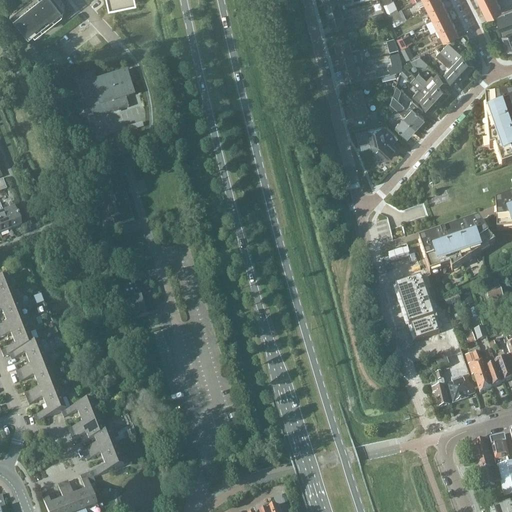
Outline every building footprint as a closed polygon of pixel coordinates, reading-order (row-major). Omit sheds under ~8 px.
[(22,0),(10,10),(28,34),(33,30),(35,33),(62,12),(60,9),(64,5),(60,0),(22,0)] [(337,0),(332,0),(324,2),(327,15),(341,11),(337,0)] [(386,16),(390,14),(393,18),(398,16),(390,0),(388,0),(381,3),(386,16)] [(422,11),(427,8),(441,1),(440,0),(423,0),(425,4),(420,6),(422,11)] [(501,9),(495,0),(492,0),(481,6),(486,16),(501,9)] [(427,8),(432,19),(446,12),(441,1),(427,8)] [(503,14),(501,15),(507,32),(501,34),(507,49),(511,48),(511,50),(511,9),(511,10),(503,14)] [(342,18),(341,11),(327,15),(331,27),(343,24),(345,30),(355,27),(352,15),(342,18)] [(446,12),(432,19),(438,29),(452,22),(446,12)] [(381,14),(372,17),(374,23),(383,20),(381,14)] [(452,22),(438,29),(441,35),(436,38),(438,43),(443,40),(457,33),(452,22)] [(398,39),(397,40),(401,49),(407,46),(412,44),(408,35),(398,39)] [(391,37),(382,40),(386,53),(396,49),(391,37)] [(335,42),(338,54),(351,51),(348,38),(335,42)] [(452,63),(464,74),(473,64),(461,53),(460,55),(447,43),(439,51),(443,54),(452,63)] [(401,50),(400,50),(405,61),(413,57),(407,46),(401,49),(401,50)] [(359,49),(351,51),(338,54),(341,66),(354,63),(362,61),(359,49)] [(443,54),(439,51),(435,55),(448,67),(444,72),(456,83),(464,74),(452,63),(443,54)] [(427,76),(433,70),(416,55),(407,64),(413,69),(416,66),(427,76)] [(359,82),(361,82),(367,80),(376,77),(374,70),(365,72),(362,61),(354,63),(341,66),(344,79),(357,75),(359,82)] [(404,67),(399,72),(405,78),(410,73),(404,67)] [(94,72),(76,77),(89,119),(129,107),(126,97),(134,95),(126,72),(96,81),(94,72)] [(418,73),(415,77),(439,100),(442,97),(444,98),(449,93),(448,91),(444,87),(448,83),(438,73),(434,78),(431,76),(427,81),(418,73)] [(439,100),(415,77),(414,77),(410,81),(419,90),(412,97),(418,102),(420,100),(431,110),(431,109),(433,111),(438,105),(436,104),(439,100)] [(351,104),(364,100),(361,88),(348,91),(351,104)] [(400,113),(403,116),(415,127),(418,123),(419,125),(423,121),(422,120),(423,118),(419,114),(423,110),(412,100),(409,103),(409,104),(409,105),(409,106),(406,109),(404,107),(404,106),(404,105),(392,95),(390,104),(394,107),(400,113)] [(501,168),(506,166),(511,163),(511,97),(494,98),(484,98),(489,149),(494,148),(501,168)] [(367,113),(364,100),(351,104),(354,116),(367,113)] [(397,117),(400,113),(394,107),(390,111),(397,117)] [(406,136),(415,127),(403,116),(395,125),(406,136)] [(367,130),(356,132),(358,143),(370,140),(371,144),(371,146),(380,154),(385,159),(396,148),(391,143),(397,136),(385,125),(382,126),(367,130)] [(100,178),(117,173),(115,166),(98,171),(100,178)] [(102,183),(104,190),(97,192),(98,192),(106,220),(106,221),(112,219),(114,226),(134,220),(121,177),(102,183)] [(511,198),(494,205),(494,206),(496,222),(495,232),(511,230),(511,198)] [(13,208),(3,212),(10,231),(20,227),(13,208)] [(3,212),(0,213),(0,234),(10,231),(3,212)] [(418,243),(429,275),(448,268),(451,273),(494,244),(488,237),(478,222),(418,243)] [(140,280),(139,274),(120,279),(127,302),(126,302),(131,321),(147,316),(147,315),(158,312),(156,305),(154,305),(146,278),(140,280)] [(0,293),(12,289),(8,277),(0,280),(0,293)] [(420,280),(396,288),(409,327),(411,327),(416,342),(439,334),(420,280)] [(489,304),(503,299),(499,287),(496,289),(485,292),(489,304)] [(12,289),(0,293),(0,306),(16,300),(12,289)] [(35,293),(38,300),(45,298),(42,290),(35,293)] [(464,292),(468,305),(473,304),(468,291),(464,292)] [(445,301),(447,308),(460,304),(457,297),(445,301)] [(21,311),(16,300),(0,306),(0,312),(2,312),(4,318),(21,311)] [(0,332),(25,322),(21,311),(4,318),(7,324),(0,326),(0,332)] [(25,322),(0,332),(0,337),(11,334),(13,340),(29,334),(25,322)] [(486,339),(482,328),(474,331),(477,341),(486,339)] [(3,357),(9,355),(34,345),(34,344),(29,334),(13,340),(16,346),(1,351),(3,357)] [(475,342),(472,336),(465,338),(468,345),(475,342)] [(34,345),(9,355),(11,360),(25,354),(28,360),(44,354),(39,342),(34,344),(34,345)] [(491,389),(482,365),(478,353),(472,355),(472,354),(464,357),(471,377),(473,376),(479,394),(491,389)] [(48,365),(44,354),(28,360),(30,366),(15,372),(17,377),(48,365)] [(494,363),(495,366),(502,384),(511,378),(511,376),(505,358),(494,363)] [(438,370),(448,366),(446,359),(435,362),(438,370)] [(491,389),(502,384),(495,366),(490,368),(489,362),(482,365),(491,389)] [(53,376),(48,365),(17,377),(19,382),(34,377),(36,382),(53,376)] [(432,394),(435,394),(438,407),(449,405),(445,390),(446,389),(445,385),(443,379),(441,372),(435,374),(437,381),(435,381),(436,383),(430,384),(432,394)] [(57,387),(53,376),(36,382),(38,388),(24,394),(26,399),(57,387)] [(467,397),(474,394),(468,378),(446,386),(452,403),(467,398),(467,397)] [(61,399),(57,387),(26,399),(28,405),(43,399),(45,405),(61,399)] [(66,410),(61,399),(45,405),(47,411),(33,417),(35,422),(61,412),(66,410)] [(77,412),(80,418),(95,411),(91,400),(66,410),(61,412),(63,417),(77,412)] [(95,411),(80,418),(82,424),(68,430),(70,434),(100,423),(95,411)] [(104,434),(100,423),(70,434),(72,439),(86,434),(89,440),(94,438),(110,432),(104,434)] [(110,432),(94,438),(97,444),(82,450),(84,455),(114,443),(110,432)] [(489,440),(496,468),(499,482),(500,482),(504,498),(511,496),(511,462),(508,464),(507,459),(509,459),(504,437),(489,440)] [(499,482),(496,468),(494,468),(487,440),(473,444),(484,488),(494,485),(494,483),(499,482)] [(119,454),(114,443),(84,455),(87,460),(101,455),(103,461),(119,454)] [(123,466),(119,454),(103,461),(105,466),(91,472),(93,478),(123,466)] [(85,488),(92,486),(94,485),(96,492),(98,491),(93,478),(91,472),(80,476),(85,488)] [(73,511),(79,511),(86,510),(80,493),(74,496),(68,481),(63,484),(73,511)] [(63,500),(57,502),(61,511),(73,511),(63,484),(58,486),(63,500)] [(80,493),(86,510),(97,505),(93,495),(95,495),(92,486),(85,488),(86,491),(80,493)] [(47,511),(61,511),(57,502),(51,504),(46,490),(40,493),(47,511)]
